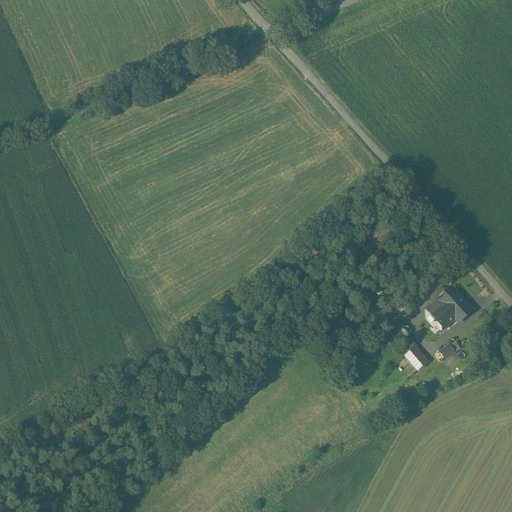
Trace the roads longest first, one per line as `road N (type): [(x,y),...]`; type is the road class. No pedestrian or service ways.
road 1 (unclassified): [(511,302),(272,33)]
road 2 (track): [(0,146),(272,33)]
